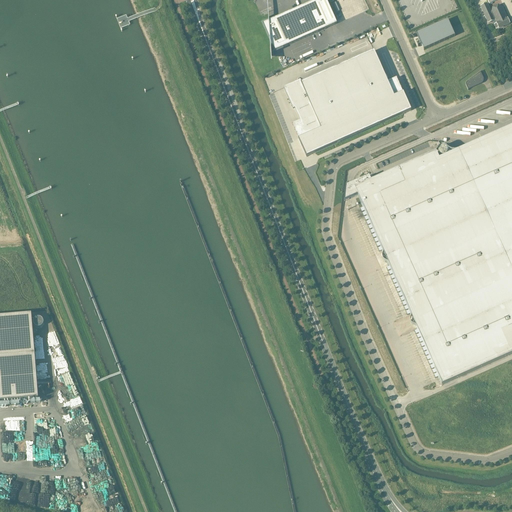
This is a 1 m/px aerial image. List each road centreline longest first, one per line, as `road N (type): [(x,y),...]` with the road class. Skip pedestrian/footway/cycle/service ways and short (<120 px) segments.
road 1 (tertiary): [(400,511),(344,400),(199,22)]
road 2 (unclassified): [(511,452),(481,462),(418,452),(324,231),(333,166),(435,118)]
road 3 (unknown): [(308,158),(419,109),(388,36)]
road 4 (unknown): [(388,36),(281,81),(308,158)]
road 5 (unclassified): [(435,118),(383,0)]
